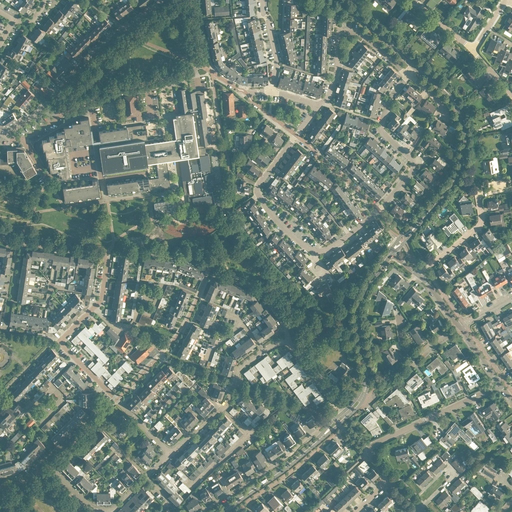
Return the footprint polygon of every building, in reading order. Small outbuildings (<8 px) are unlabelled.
[(17,0),(14,3),(12,2),(10,3),(23,13),(27,8),(21,3),(17,0)] [(22,0),(23,0),(21,3),(27,8),(29,6),(31,7),(33,5),(26,0),(22,0)] [(69,0),(68,1),(79,9),(80,8),(76,5),(78,1),(76,0),(69,0)] [(115,0),(113,2),(118,8),(123,15),(126,13),(127,14),(129,13),(128,11),(123,4),(120,6),(115,0)] [(122,0),(119,0),(123,4),(128,11),(131,9),(132,11),(134,9),(128,1),(125,3),(122,0)] [(209,0),(200,0),(201,3),(202,2),(203,14),(211,13),(209,0)] [(295,4),(294,4),(293,0),(287,2),(288,3),(285,3),(285,6),(287,6),(286,10),(298,10),(298,7),(295,6),(295,4)] [(378,0),(380,1),(380,2),(385,6),(389,9),(395,2),(393,0),(378,0)] [(68,1),(65,6),(71,11),(75,14),(77,11),(81,14),(83,13),(78,10),(79,9),(68,1)] [(465,23),(463,28),(471,33),(478,20),(479,21),(483,14),(482,14),(485,10),(478,5),(475,10),(469,6),(464,14),(468,17),(468,18),(471,20),(468,25),(465,23)] [(76,18),(77,16),(75,14),(71,11),(65,6),(62,9),(60,8),(59,10),(65,14),(65,15),(67,16),(70,13),(76,18)] [(122,18),(124,16),(123,15),(118,8),(115,10),(112,6),(110,7),(118,19),(121,16),(122,18)] [(228,6),(214,7),(215,15),(228,14),(228,6)] [(405,8),(404,9),(395,20),(396,22),(401,22),(403,20),(405,22),(407,21),(413,25),(413,28),(416,30),(422,23),(418,20),(419,19),(409,11),(405,8)] [(65,22),(67,20),(65,19),(67,16),(65,15),(65,14),(59,10),(55,14),(65,22)] [(53,17),(51,16),(50,18),(56,23),(58,24),(60,21),(64,24),(65,22),(55,14),(53,17)] [(98,17),(96,19),(100,23),(100,22),(106,29),(109,26),(110,27),(112,26),(104,18),(102,21),(98,17)] [(247,23),(248,27),(256,25),(255,19),(250,20),(250,17),(234,18),(235,23),(242,22),(243,24),(247,23)] [(56,30),(58,31),(59,30),(57,29),(58,28),(54,26),(56,23),(50,18),(46,23),(56,30)] [(207,27),(206,27),(207,32),(218,29),(217,25),(214,25),(213,20),(205,22),(207,27)] [(94,21),(92,23),(96,27),(102,33),(105,30),(106,32),(108,30),(106,29),(100,22),(100,23),(97,25),(94,21)] [(49,32),(51,29),(55,32),(56,33),(58,31),(56,30),(46,23),(44,25),(42,24),(40,26),(49,32)] [(249,30),(244,31),(245,34),(260,30),(259,27),(257,28),(256,25),(248,27),(249,30)] [(89,26),(88,28),(91,31),(92,31),(98,37),(100,35),(102,36),(104,34),(102,33),(96,27),(93,29),(89,26)] [(34,29),(33,31),(35,33),(35,32),(41,37),(42,37),(45,32),(39,27),(36,30),(34,29)] [(417,35),(421,37),(434,48),(439,43),(437,41),(441,37),(432,29),(429,33),(423,28),(417,35)] [(210,41),(215,40),(221,39),(220,33),(219,34),(218,29),(207,32),(208,36),(209,36),(210,41)] [(85,30),(84,32),(86,34),(94,42),(96,39),(98,40),(99,39),(98,37),(92,31),(91,31),(89,34),(85,30)] [(245,36),(250,35),(251,38),(259,37),(258,33),(261,33),(260,30),(245,34),(245,36)] [(278,38),(279,41),(291,38),(293,37),(291,31),(289,32),(289,31),(284,30),(284,33),(279,34),(280,38),(278,38)] [(43,42),(45,40),(42,37),(41,37),(35,32),(35,33),(33,35),(31,34),(29,36),(35,40),(38,42),(39,40),(43,42)] [(76,33),(82,38),(88,45),(91,42),(92,43),(94,42),(86,34),(84,37),(80,33),(78,32),(76,33)] [(21,38),(19,37),(18,39),(27,44),(29,42),(33,44),(35,40),(29,36),(28,37),(23,34),(21,38)] [(74,39),(77,43),(78,43),(84,49),(87,46),(88,48),(90,46),(88,45),(82,38),(79,41),(76,37),(74,39)] [(247,45),(263,42),(262,39),(260,40),(259,37),(251,38),(252,42),(247,43),(247,45)] [(293,44),(292,41),(291,38),(279,41),(279,43),(281,43),(282,46),(293,44)] [(27,51),(30,45),(27,44),(18,39),(17,41),(19,42),(17,45),(24,49),(27,51)] [(492,51),(494,48),(500,51),(503,43),(492,39),(486,52),(491,54),(492,52),(492,53),(493,51),(492,51)] [(69,40),(67,41),(70,44),(73,47),(80,53),(82,51),(84,52),(86,50),(84,49),(78,43),(77,43),(75,45),(71,42),(69,40)] [(211,48),(212,53),(223,50),(222,46),(219,47),(217,41),(210,43),(211,48)] [(453,61),(457,56),(458,56),(458,55),(459,54),(450,46),(451,45),(446,41),(439,49),(443,52),(442,52),(443,53),(453,61)] [(253,50),(262,48),(261,45),(263,44),(263,42),(247,45),(248,48),(253,47),(253,50)] [(366,55),(368,52),(374,57),(375,55),(361,43),(359,45),(361,47),(359,49),(366,55)] [(501,61),(502,58),(508,60),(511,53),(503,49),(505,44),(503,43),(500,51),(495,62),(500,64),(500,62),(501,62),(501,61)] [(291,50),(294,49),(293,44),(282,46),(283,49),(281,50),(282,53),(291,50)] [(19,54),(21,55),(24,49),(17,45),(15,48),(13,47),(12,49),(19,53),(19,54)] [(80,53),(73,47),(71,50),(67,46),(66,48),(72,54),(76,58),(78,55),(80,56),(81,54),(80,53)] [(22,55),(21,55),(19,54),(19,53),(12,49),(10,52),(8,51),(7,53),(19,60),(22,55)] [(367,61),(363,58),(366,55),(359,49),(357,52),(355,50),(353,52),(366,63),(367,61)] [(224,55),(223,50),(212,53),(213,57),(215,63),(215,62),(215,64),(218,67),(223,63),(222,61),(221,56),(224,55)] [(361,61),(364,64),(366,63),(353,52),(352,55),(354,56),(351,59),(358,64),(361,61)] [(263,54),(255,56),(256,60),(251,61),(252,63),(267,60),(266,57),(264,57),(263,54)] [(296,56),(285,58),(283,58),(284,65),(287,64),(288,66),(294,68),(295,66),(293,59),(299,58),(303,58),(304,55),(300,54),(296,56)] [(241,58),(239,61),(246,70),(247,66),(241,58)] [(54,66),(50,70),(60,79),(73,65),(66,59),(57,69),(54,66)] [(359,70),(356,67),(358,64),(351,59),(348,64),(358,72),(359,70)] [(9,76),(12,70),(10,69),(0,63),(0,66),(1,67),(0,68),(0,70),(7,74),(9,76)] [(225,65),(223,63),(218,67),(220,70),(221,71),(225,74),(229,77),(235,68),(231,65),(229,68),(225,65)] [(327,68),(327,65),(325,65),(317,65),(317,67),(314,67),(314,74),(315,74),(320,74),(320,71),(325,71),(325,68),(327,68)] [(390,70),(387,73),(394,78),(396,76),(398,77),(400,75),(388,65),(386,67),(390,70)] [(237,73),(239,70),(235,68),(229,77),(233,79),(238,82),(238,81),(239,82),(243,83),(245,76),(242,76),(237,73)] [(343,71),(342,74),(350,77),(351,73),(356,75),(357,73),(342,68),(341,71),(343,71)] [(472,69),(464,75),(467,79),(469,78),(474,83),(475,82),(479,87),(485,81),(479,74),(477,75),(472,69)] [(379,70),(377,72),(380,74),(392,84),(394,82),(392,81),(394,78),(387,73),(385,76),(381,72),(381,73),(379,70)] [(248,74),(245,73),(245,76),(243,83),(247,84),(248,84),(253,84),(253,85),(258,85),(258,73),(253,74),(248,74)] [(262,73),(258,73),(258,85),(263,84),(262,84),(268,83),(268,76),(262,76),(262,73)] [(361,84),(354,82),(349,81),(350,77),(342,74),(341,78),(339,77),(338,79),(353,84),(360,86),(361,84)] [(378,76),(382,79),(380,82),(386,87),(388,85),(390,86),(392,84),(380,74),(378,76)] [(280,86),(284,87),(287,77),(284,76),(283,79),(280,78),(277,87),(280,88),(280,86)] [(290,78),(289,77),(287,77),(284,87),(287,88),(286,90),(289,91),(290,89),(289,89),(292,82),(289,81),(290,78)] [(50,89),(41,80),(40,81),(38,78),(36,81),(38,83),(34,87),(43,96),(46,92),(46,93),(50,89)] [(27,89),(30,85),(24,79),(21,82),(27,89)] [(289,91),(292,92),(295,93),(295,91),(298,84),(299,81),(293,79),(292,82),(289,89),(290,89),(289,91)] [(360,86),(353,84),(338,79),(337,82),(340,83),(339,86),(347,88),(348,85),(352,86),(359,88),(360,86)] [(303,85),(304,83),(299,81),(298,84),(295,91),(295,93),(301,95),(301,93),(302,91),(303,85)] [(310,85),(311,83),(305,81),(304,83),(303,85),(302,91),(301,93),(307,95),(308,93),(307,93),(310,85)] [(377,90),(378,88),(382,92),(386,87),(380,82),(377,85),(375,83),(372,86),(370,85),(370,86),(377,90)] [(314,84),(311,83),(310,85),(307,93),(308,93),(311,94),(310,96),(313,97),(316,87),(313,86),(314,84)] [(319,88),(316,87),(313,97),(315,98),(316,96),(319,97),(323,86),(319,85),(319,88)] [(404,97),(406,96),(409,98),(415,91),(409,85),(407,89),(405,90),(405,91),(401,95),(404,97)] [(339,86),(337,92),(349,96),(350,93),(345,92),(347,88),(339,86)] [(377,90),(370,86),(368,92),(373,93),(371,97),(379,99),(381,93),(376,92),(377,90)] [(485,95),(492,104),(500,97),(492,88),(488,91),(484,87),(479,91),(483,96),(485,95)] [(179,159),(182,180),(182,181),(183,181),(183,182),(183,183),(183,185),(183,186),(183,187),(183,188),(184,188),(184,189),(184,190),(184,191),(184,192),(184,194),(184,195),(188,194),(188,196),(189,204),(193,203),(193,206),(212,204),(212,206),(215,205),(216,210),(224,209),(222,193),(216,194),(213,173),(211,173),(208,155),(205,155),(205,153),(206,153),(205,147),(204,147),(204,145),(209,144),(205,117),(207,117),(203,94),(204,94),(204,89),(192,91),(186,92),(185,89),(177,90),(181,113),(178,114),(177,114),(175,114),(176,115),(176,116),(173,117),(176,138),(163,140),(165,149),(166,149),(167,153),(165,153),(166,160),(182,158),(179,159)] [(24,95),(23,94),(22,95),(29,101),(34,95),(28,90),(24,95)] [(414,105),(422,96),(415,91),(409,98),(413,101),(411,103),(414,105)] [(233,92),(223,93),(225,115),(234,114),(233,92)] [(345,101),(348,102),(349,98),(354,100),(355,97),(353,97),(349,96),(337,92),(336,94),(338,95),(337,98),(345,101)] [(3,103),(6,105),(7,105),(11,101),(15,104),(12,108),(16,112),(20,106),(22,108),(29,101),(22,95),(16,101),(9,96),(5,101),(3,103)] [(140,111),(138,95),(123,97),(126,117),(136,115),(137,121),(142,120),(141,111),(140,111)] [(358,99),(362,100),(365,101),(380,106),(381,103),(378,102),(379,99),(371,97),(370,100),(359,96),(358,99)] [(344,104),(345,101),(337,98),(336,101),(334,101),(333,103),(348,108),(349,106),(344,104)] [(369,105),(368,108),(376,111),(377,107),(379,108),(380,106),(365,101),(362,100),(361,102),(369,105)] [(397,100),(394,103),(401,108),(403,105),(397,100)] [(429,113),(434,106),(426,100),(424,103),(421,101),(416,107),(421,111),(423,108),(429,113)] [(324,109),(323,111),(332,118),(336,113),(329,108),(327,111),(324,109)] [(375,114),(376,111),(368,108),(367,112),(362,110),(361,113),(376,117),(377,115),(375,114)] [(500,108),(496,110),(493,111),(496,117),(493,118),(497,128),(500,126),(502,130),(504,129),(509,127),(511,125),(511,122),(509,115),(511,114),(511,112),(511,110),(508,111),(507,108),(501,111),(500,108)] [(12,112),(9,114),(0,109),(0,123),(2,125),(4,124),(6,127),(17,119),(12,112)] [(324,115),(322,118),(328,123),(332,118),(323,111),(321,113),(324,115)] [(345,125),(349,126),(351,118),(348,117),(349,114),(346,113),(345,118),(342,128),(344,129),(345,125)] [(387,124),(393,130),(399,122),(396,120),(399,117),(394,113),(391,116),(391,117),(390,119),(391,120),(387,124)] [(402,128),(397,133),(402,138),(408,132),(405,129),(408,126),(406,124),(410,120),(412,117),(411,117),(409,115),(399,126),(402,128)] [(353,127),(351,131),(353,132),(358,117),(356,116),(355,119),(351,118),(349,126),(353,127)] [(59,179),(60,180),(61,180),(63,179),(63,178),(70,177),(65,145),(64,145),(64,144),(70,143),(81,142),(81,143),(92,142),(89,117),(80,119),(80,121),(71,122),(72,123),(72,125),(61,127),(60,127),(59,127),(58,128),(57,128),(36,141),(35,141),(35,142),(34,143),(34,144),(34,145),(34,146),(34,147),(36,149),(35,149),(47,168),(48,168),(48,169),(49,169),(49,168),(50,168),(51,167),(53,169),(52,170),(52,171),(52,172),(52,173),(53,173),(59,179)] [(355,133),(357,128),(360,129),(363,121),(360,120),(361,118),(358,117),(353,132),(355,133)] [(318,123),(324,127),(328,123),(322,118),(320,120),(317,118),(315,121),(318,123)] [(432,129),(443,135),(447,128),(441,124),(441,123),(437,120),(432,129)] [(369,123),(363,121),(360,129),(364,131),(363,135),(365,136),(369,123)] [(312,125),(321,132),(324,127),(318,123),(316,125),(313,123),(312,125)] [(145,124),(99,131),(100,140),(143,134),(143,135),(145,135),(146,140),(148,139),(147,139),(147,133),(147,129),(146,129),(145,124)] [(259,147),(261,149),(265,144),(273,134),(271,132),(273,130),(266,125),(261,132),(264,135),(263,136),(266,139),(259,147)] [(313,130),(311,132),(317,137),(321,132),(312,125),(310,128),(313,130)] [(413,130),(410,134),(408,132),(402,138),(407,142),(410,138),(413,140),(418,134),(414,131),(413,130)] [(313,142),(317,137),(311,132),(309,135),(306,133),(304,135),(313,142)] [(511,132),(506,134),(507,143),(503,144),(504,151),(511,149),(511,132)] [(265,144),(268,146),(270,143),(271,143),(271,142),(275,145),(273,147),(276,149),(277,147),(278,147),(283,140),(279,137),(280,135),(277,133),(276,136),(273,134),(265,144)] [(148,166),(147,161),(144,140),(146,140),(145,135),(143,135),(143,134),(100,140),(101,146),(99,146),(103,173),(106,172),(106,176),(147,170),(147,166),(148,166)] [(237,145),(237,150),(240,150),(245,150),(251,142),(252,135),(248,134),(247,135),(239,136),(240,145),(237,145)] [(435,149),(440,144),(430,135),(425,141),(426,141),(423,145),(426,147),(429,144),(435,149)] [(148,179),(149,182),(150,190),(152,190),(152,189),(153,189),(155,189),(157,189),(156,189),(157,189),(159,188),(161,188),(162,188),(163,188),(165,188),(165,187),(166,187),(167,187),(169,187),(170,187),(169,181),(169,180),(169,179),(169,177),(169,176),(168,175),(169,175),(168,174),(168,173),(168,172),(168,171),(168,170),(167,168),(168,168),(167,166),(167,165),(167,163),(167,162),(166,162),(166,161),(166,160),(165,153),(167,153),(166,149),(165,149),(163,140),(163,139),(163,138),(163,137),(162,137),(161,137),(160,137),(158,138),(157,138),(153,138),(152,139),(152,138),(151,139),(150,139),(148,139),(146,140),(144,140),(147,161),(156,159),(158,177),(151,178),(148,179)] [(361,153),(363,154),(365,151),(376,140),(374,138),(372,140),(370,137),(364,144),(367,146),(361,153)] [(378,142),(376,140),(365,151),(367,153),(370,150),(373,152),(379,146),(376,144),(378,142)] [(325,156),(327,158),(334,149),(332,147),(333,146),(330,144),(325,152),(327,153),(325,156)] [(373,158),(374,160),(385,148),(383,146),(381,148),(379,146),(373,152),(376,155),(373,158)] [(376,161),(379,158),(382,160),(388,154),(385,152),(387,150),(385,148),(374,160),(376,161)] [(3,153),(0,157),(0,163),(0,164),(8,164),(8,162),(13,162),(13,160),(17,160),(20,165),(18,166),(21,170),(22,170),(27,178),(37,172),(32,164),(32,163),(24,150),(17,150),(17,149),(7,149),(7,153),(3,153)] [(297,149),(294,154),(301,159),(305,154),(297,149)] [(337,151),(334,149),(327,158),(330,160),(332,157),(334,159),(339,153),(340,152),(338,150),(337,151)] [(255,160),(253,158),(251,160),(256,163),(257,161),(261,164),(262,162),(265,163),(269,158),(265,155),(267,153),(263,150),(255,160)] [(337,161),(339,163),(345,155),(342,153),(342,154),(339,153),(334,159),(332,161),(335,164),(337,161)] [(290,159),(297,164),(301,159),(294,154),(290,159)] [(376,166),(374,168),(379,172),(394,156),(392,154),(390,156),(388,154),(382,160),(385,163),(381,166),(379,168),(376,166)] [(347,157),(345,155),(339,163),(341,164),(339,167),(342,169),(349,160),(346,158),(347,157)] [(379,172),(381,174),(388,166),(391,168),(397,162),(394,160),(396,158),(394,156),(379,172)] [(440,166),(442,168),(445,164),(448,166),(449,165),(439,156),(436,160),(435,158),(430,164),(437,170),(440,166)] [(489,160),(484,161),(485,168),(486,168),(486,169),(486,171),(486,170),(487,172),(494,171),(495,171),(498,171),(498,166),(497,161),(497,159),(497,157),(490,158),(491,160),(489,160)] [(259,170),(254,166),(256,163),(251,160),(250,159),(245,165),(249,168),(247,171),(254,177),(259,170)] [(286,164),(293,169),(297,164),(290,159),(286,164)] [(399,164),(397,162),(391,168),(393,171),(390,174),(392,176),(403,164),(401,162),(399,164)] [(286,164),(282,168),(290,174),(293,169),(286,164)] [(350,172),(352,173),(358,167),(356,165),(355,166),(353,164),(349,168),(347,166),(343,170),(347,174),(350,172)] [(307,174),(312,178),(318,171),(313,167),(307,174)] [(360,169),(358,167),(352,173),(354,175),(352,178),(354,180),(362,172),(359,170),(360,169)] [(288,180),(291,175),(290,174),(282,168),(281,171),(277,168),(275,170),(286,179),(288,180)] [(430,173),(425,169),(421,175),(428,182),(432,177),(434,179),(438,175),(433,171),(430,173)] [(312,178),(317,181),(323,174),(318,171),(312,178)] [(359,180),(361,181),(361,182),(366,176),(367,175),(363,171),(362,172),(354,180),(356,182),(359,180)] [(317,181),(322,185),(328,178),(323,174),(317,181)] [(363,184),(365,186),(371,179),(367,175),(366,176),(361,182),(361,181),(358,184),(361,186),(363,184)] [(63,187),(65,201),(70,201),(70,200),(70,199),(73,199),(73,200),(79,199),(78,199),(78,198),(82,197),(82,199),(87,198),(87,197),(90,196),(91,198),(100,196),(98,178),(88,180),(88,181),(89,185),(68,188),(67,186),(63,187)] [(279,189),(275,185),(278,180),(275,178),(267,188),(270,190),(267,193),(272,197),(273,196),(279,189)] [(324,187),(323,189),(325,191),(332,182),(328,178),(322,185),(324,187)] [(335,194),(341,189),(344,187),(342,184),(339,186),(338,184),(340,181),(337,179),(334,183),(329,189),(332,192),(333,192),(335,194)] [(375,184),(373,182),(374,181),(371,179),(365,186),(367,187),(365,190),(367,192),(370,190),(375,184)] [(245,181),(241,180),(239,187),(238,186),(237,190),(249,193),(250,187),(244,185),(245,181)] [(412,188),(420,194),(423,191),(424,192),(428,186),(423,182),(421,184),(416,180),(413,184),(414,185),(412,188)] [(369,194),(372,196),(379,188),(377,186),(378,185),(376,183),(375,184),(370,190),(372,192),(369,194)] [(273,196),(278,200),(285,191),(280,188),(279,189),(273,196)] [(381,190),(379,188),(372,196),(374,198),(376,196),(378,198),(385,191),(382,189),(381,190)] [(336,197),(337,196),(339,199),(348,192),(346,189),(343,191),(341,189),(335,194),(334,195),(336,197)] [(285,191),(278,200),(283,204),(290,195),(285,191)] [(340,201),(339,202),(341,204),(349,199),(347,196),(350,194),(348,192),(339,199),(340,201)] [(408,205),(412,200),(414,202),(417,198),(412,194),(410,196),(406,193),(401,199),(408,205)] [(289,207),(295,199),(290,195),(283,204),(288,208),(289,206),(289,207)] [(471,214),(471,213),(473,213),(471,200),(470,200),(463,195),(460,199),(459,201),(460,207),(461,207),(463,215),(469,214),(471,214)] [(295,199),(289,207),(294,210),(300,202),(295,198),(295,199)] [(172,199),(154,202),(155,208),(158,208),(158,211),(170,209),(170,206),(173,206),(172,199)] [(346,208),(352,203),(355,201),(353,199),(350,201),(349,199),(341,204),(343,207),(344,206),(346,208)] [(503,210),(503,209),(503,205),(499,206),(498,200),(488,201),(489,209),(496,208),(496,211),(503,210)] [(245,209),(249,214),(257,209),(258,208),(254,203),(250,205),(248,202),(243,205),(244,206),(246,209),(245,209)] [(305,206),(306,206),(300,202),(294,210),(299,214),(302,211),(304,213),(308,208),(305,206)] [(343,211),(346,215),(349,213),(359,206),(357,203),(354,206),(352,203),(346,208),(345,209),(343,211)] [(393,215),(397,218),(398,217),(399,218),(403,213),(404,213),(408,209),(403,204),(400,208),(396,204),(391,211),(393,213),(393,214),(394,214),(393,215)] [(361,209),(359,206),(349,213),(351,216),(350,216),(352,219),(360,213),(358,211),(361,209)] [(248,215),(252,220),(260,214),(257,209),(249,214),(248,215)] [(309,218),(306,221),(310,225),(318,218),(314,214),(311,211),(307,216),(309,218)] [(445,225),(442,228),(449,236),(452,233),(460,227),(460,228),(464,225),(461,220),(459,218),(454,212),(452,214),(450,212),(448,214),(449,216),(454,221),(447,227),(445,225)] [(499,222),(500,226),(505,225),(503,213),(490,215),(491,224),(499,222)] [(264,219),(260,214),(252,220),(255,225),(264,219)] [(318,218),(310,225),(314,230),(322,223),(318,218)] [(268,224),(264,219),(255,225),(259,230),(266,225),(267,225),(268,224)] [(372,227),(377,233),(382,229),(384,227),(381,223),(378,224),(376,221),(370,225),(372,227)] [(318,235),(325,229),(327,228),(322,223),(314,230),(318,235)] [(266,225),(259,230),(258,231),(262,236),(258,239),(259,242),(271,233),(269,231),(270,230),(267,225),(266,225)] [(378,235),(377,233),(372,227),(367,231),(373,239),(378,235)] [(325,229),(318,235),(317,236),(322,241),(325,238),(327,240),(331,236),(329,234),(330,233),(325,229)] [(485,236),(482,238),(483,239),(488,246),(493,242),(493,241),(491,239),(494,236),(492,233),(489,229),(483,234),(485,236)] [(373,239),(367,231),(362,234),(368,243),(373,239)] [(434,247),(435,248),(442,243),(433,232),(426,237),(423,233),(419,236),(425,244),(430,250),(434,247)] [(272,245),(274,247),(275,247),(275,246),(278,243),(276,241),(280,238),(275,234),(267,241),(272,246),(272,245)] [(359,240),(363,247),(364,247),(368,243),(362,234),(357,238),(358,240),(359,240)] [(491,254),(493,253),(488,246),(483,239),(481,241),(478,238),(475,241),(474,241),(471,244),(476,250),(480,247),(482,249),(485,246),(486,248),(491,254)] [(275,246),(275,247),(279,251),(287,244),(283,239),(278,243),(275,246)] [(359,240),(358,240),(354,244),(360,253),(365,249),(364,247),(363,247),(359,240)] [(279,251),(284,256),(291,249),(287,244),(279,251)] [(360,253),(354,244),(349,248),(355,256),(360,253)] [(507,244),(500,248),(504,255),(505,257),(509,254),(508,253),(511,251),(507,244)] [(0,246),(0,253),(4,254),(2,265),(10,266),(12,255),(9,255),(10,250),(5,249),(6,247),(0,246)] [(343,260),(345,262),(349,259),(344,252),(341,248),(336,252),(342,260),(343,260)] [(349,259),(350,260),(355,256),(349,248),(344,252),(349,259)] [(463,250),(460,253),(466,259),(469,257),(472,261),(478,256),(473,250),(470,253),(466,248),(463,250)] [(494,252),(497,259),(504,255),(500,248),(494,252)] [(24,255),(22,266),(30,267),(31,257),(41,259),(41,260),(42,260),(43,251),(32,249),(32,252),(28,251),(27,251),(27,252),(26,256),(24,255)] [(284,256),(288,260),(291,257),(296,253),(291,249),(284,256)] [(296,253),(291,257),(295,262),(303,255),(298,250),(296,253)] [(45,262),(45,264),(47,264),(48,264),(49,261),(52,261),(54,254),(54,253),(48,252),(47,262),(45,262)] [(121,256),(120,256),(119,259),(129,260),(130,254),(120,252),(121,253),(121,256)] [(337,264),(338,264),(342,260),(336,252),(331,256),(334,261),(337,264)] [(56,265),(56,267),(59,268),(60,264),(63,265),(65,256),(59,255),(58,265),(56,265)] [(300,267),(302,269),(304,267),(306,265),(304,262),(307,260),(303,255),(295,262),(300,267)] [(455,257),(449,262),(454,268),(457,266),(460,268),(465,264),(460,258),(457,260),(455,257)] [(340,273),(343,271),(338,264),(337,264),(334,261),(332,263),(330,259),(324,263),(331,271),(336,268),(340,273)] [(173,262),(173,261),(170,260),(169,270),(175,271),(177,261),(176,262),(173,262)] [(181,260),(177,269),(183,271),(187,262),(185,261),(184,262),(181,261),(181,260)] [(183,273),(189,275),(189,274),(193,266),(190,264),(190,263),(187,262),(183,271),(183,273)] [(0,272),(5,272),(5,273),(9,273),(10,267),(10,266),(2,265),(2,266),(0,265),(0,271),(0,272)] [(22,266),(21,273),(31,274),(31,276),(33,276),(35,277),(36,273),(30,272),(31,268),(30,268),(30,267),(22,266)] [(196,267),(193,266),(189,274),(195,276),(199,267),(197,266),(196,267)] [(455,275),(451,269),(448,271),(443,266),(437,271),(440,275),(443,279),(447,276),(449,280),(455,275)] [(202,268),(199,267),(195,276),(202,279),(205,270),(205,271),(202,269),(202,268)] [(302,269),(296,274),(301,279),(308,272),(304,267),(302,269)] [(491,279),(485,269),(482,271),(488,281),(491,279)] [(309,279),(312,276),(308,272),(301,279),(305,283),(303,285),(305,287),(311,281),(309,279)] [(385,274),(376,285),(380,288),(389,277),(385,274)] [(393,279),(390,283),(397,288),(399,286),(404,291),(410,284),(406,281),(406,282),(404,280),(404,279),(399,275),(394,280),(393,279)] [(502,276),(501,275),(498,276),(502,284),(507,281),(504,275),(502,276)] [(494,281),(497,286),(502,284),(498,276),(496,278),(497,279),(494,281)] [(20,279),(19,284),(30,286),(29,287),(34,288),(34,285),(34,281),(32,280),(29,280),(20,279)] [(219,281),(216,280),(215,280),(213,284),(211,283),(205,298),(213,302),(215,296),(214,296),(218,287),(227,290),(228,291),(231,283),(220,279),(219,281)] [(115,284),(115,287),(125,288),(126,281),(116,280),(117,280),(116,284),(115,284)] [(326,295),(332,293),(332,291),(334,290),(332,284),(329,286),(327,281),(321,284),(325,293),(326,295)] [(482,284),(482,285),(484,288),(488,294),(494,290),(490,284),(488,285),(486,281),(482,284)] [(233,294),(237,286),(231,283),(228,291),(228,292),(233,294)] [(478,291),(481,297),(488,294),(484,288),(482,285),(477,288),(474,283),(471,285),(473,289),(475,292),(475,293),(478,291)] [(79,284),(79,287),(82,288),(82,292),(91,293),(91,288),(81,286),(81,284),(79,284)] [(315,287),(319,296),(325,293),(321,284),(315,287)] [(237,286),(233,294),(239,296),(242,288),(237,286)] [(457,286),(452,290),(454,293),(453,294),(455,296),(456,296),(464,290),(461,286),(459,288),(457,286)] [(417,306),(421,310),(425,305),(422,302),(425,300),(418,294),(419,292),(413,287),(403,298),(408,302),(411,299),(418,305),(417,306)] [(240,303),(242,304),(245,297),(247,290),(242,288),(239,296),(238,299),(241,300),(240,303)] [(188,298),(189,296),(190,297),(191,293),(182,289),(180,295),(188,298)] [(245,297),(250,299),(250,300),(251,301),(255,298),(252,294),(253,291),(248,289),(247,290),(245,297)] [(456,296),(460,302),(465,297),(468,296),(468,295),(464,290),(456,296)] [(380,311),(384,312),(384,314),(389,314),(392,307),(390,306),(391,302),(389,300),(386,299),(387,297),(380,291),(377,300),(382,300),(379,307),(381,307),(380,311)] [(478,299),(474,293),(473,292),(471,293),(470,294),(468,295),(468,296),(472,303),(478,299)] [(75,294),(71,298),(78,305),(82,308),(84,307),(84,306),(82,304),(84,303),(88,303),(89,303),(90,300),(84,299),(83,298),(81,299),(75,294)] [(188,298),(180,295),(177,301),(185,304),(186,302),(187,303),(189,299),(188,298)] [(470,303),(467,299),(465,297),(460,302),(464,307),(470,303)] [(71,298),(67,302),(76,311),(78,309),(80,311),(80,310),(83,313),(84,311),(82,308),(78,305),(71,298)] [(259,303),(255,298),(251,301),(252,304),(250,305),(253,310),(262,303),(261,301),(259,303)] [(175,307),(183,310),(183,308),(185,309),(186,305),(185,304),(177,301),(175,307)] [(67,302),(63,306),(71,313),(73,311),(74,312),(76,311),(67,302)] [(219,315),(220,311),(215,309),(216,305),(208,302),(207,305),(204,304),(203,306),(215,311),(215,313),(219,315)] [(255,312),(257,315),(259,313),(264,309),(262,307),(264,305),(262,303),(253,310),(249,313),(250,315),(255,312)] [(63,305),(59,309),(59,310),(68,318),(70,317),(68,315),(71,313),(63,306),(63,305)] [(212,316),(213,312),(215,313),(215,311),(203,306),(202,309),(205,310),(203,313),(212,316)] [(175,307),(172,313),(178,316),(180,316),(181,314),(182,315),(184,311),(183,310),(175,307)] [(259,313),(262,318),(263,317),(269,312),(266,308),(264,309),(259,313)] [(59,310),(56,314),(63,321),(65,319),(67,320),(68,318),(59,310)] [(120,320),(121,314),(111,312),(111,315),(112,315),(111,319),(110,319),(120,320)] [(169,312),(167,318),(175,321),(176,319),(177,320),(178,316),(172,313),(169,312)] [(263,317),(269,325),(260,331),(265,338),(274,331),(272,329),(276,326),(273,322),(275,321),(269,312),(263,317)] [(216,322),(210,320),(212,316),(203,313),(202,316),(200,315),(199,317),(211,322),(210,324),(214,325),(216,322)] [(56,314),(52,318),(56,323),(60,327),(62,325),(64,326),(66,324),(63,321),(56,314)] [(443,326),(439,319),(435,314),(432,316),(436,321),(430,325),(434,332),(443,326)] [(511,336),(511,335),(511,332),(506,323),(509,321),(511,325),(511,324),(511,318),(510,314),(503,318),(504,318),(501,320),(502,322),(506,328),(509,333),(511,336)] [(210,324),(211,322),(199,317),(198,319),(200,320),(199,323),(207,327),(209,323),(210,324)] [(44,318),(43,328),(46,328),(45,331),(50,332),(51,326),(49,326),(50,319),(44,318)] [(175,321),(167,318),(164,324),(172,327),(173,325),(174,326),(176,321),(175,321)] [(487,322),(481,325),(485,331),(491,328),(493,327),(490,321),(487,322)] [(102,374),(107,379),(112,375),(102,365),(109,358),(88,337),(95,331),(98,334),(105,326),(100,322),(98,325),(95,322),(88,329),(85,326),(71,340),(75,345),(81,339),(86,344),(84,347),(92,356),(95,353),(100,358),(95,364),(92,361),(88,365),(99,376),(102,374)] [(193,324),(190,329),(198,333),(201,328),(193,324)] [(423,330),(419,324),(410,331),(419,343),(425,339),(424,337),(424,336),(423,335),(423,336),(420,332),(423,330)] [(383,338),(391,337),(389,325),(381,326),(383,338)] [(488,338),(492,335),(495,334),(491,328),(485,331),(488,338)] [(188,334),(196,338),(198,333),(190,329),(188,334)] [(238,340),(243,336),(239,331),(234,335),(236,337),(238,340)] [(259,331),(258,332),(254,335),(259,342),(265,338),(260,331),(259,332),(259,331)] [(133,338),(125,332),(115,345),(124,351),(133,338)] [(193,343),(196,338),(188,334),(185,339),(193,343)] [(250,337),(246,341),(251,348),(256,344),(250,337)] [(496,338),(491,341),(495,347),(502,342),(500,338),(497,340),(496,338)] [(195,345),(194,344),(193,343),(185,339),(182,344),(190,348),(192,349),(193,348),(195,345)] [(499,353),(504,349),(502,346),(504,345),(508,342),(505,339),(502,342),(495,347),(499,353)] [(149,354),(148,353),(154,347),(148,341),(143,346),(142,345),(130,355),(138,363),(149,354)] [(246,341),(241,344),(247,351),(251,348),(246,341)] [(182,344),(179,349),(187,353),(190,348),(182,344)] [(241,344),(237,347),(242,355),(247,351),(241,344)] [(447,350),(444,352),(447,357),(450,355),(453,359),(457,357),(459,360),(464,357),(460,351),(461,350),(456,344),(451,348),(447,351),(447,350)] [(235,356),(237,358),(242,355),(237,347),(232,351),(232,352),(230,353),(232,356),(234,357),(235,356)] [(391,352),(388,348),(381,352),(387,361),(389,360),(390,361),(393,359),(394,362),(400,358),(397,353),(395,349),(391,352)] [(51,353),(49,355),(54,360),(55,360),(58,356),(51,349),(49,351),(51,353)] [(185,358),(187,353),(179,349),(177,354),(185,358)] [(292,356),(289,351),(281,357),(287,365),(292,362),(289,358),(292,356)] [(506,352),(501,356),(505,362),(511,356),(511,355),(509,351),(506,353),(506,352)] [(50,364),(54,360),(49,355),(46,358),(44,356),(42,357),(43,358),(50,365),(50,364)] [(267,355),(259,361),(265,369),(270,365),(268,362),(271,360),(267,355)] [(226,361),(224,360),(224,361),(234,365),(236,358),(227,356),(226,361)] [(426,366),(431,371),(436,367),(438,369),(438,370),(442,374),(448,368),(438,356),(426,366)] [(279,364),(275,366),(279,371),(287,365),(281,357),(276,361),(279,364)] [(41,364),(46,369),(50,365),(43,358),(41,359),(43,362),(41,364)] [(447,359),(444,362),(453,371),(454,369),(452,366),(452,367),(447,359)] [(132,368),(125,361),(116,371),(120,375),(125,370),(128,372),(132,368)] [(222,364),(222,366),(224,366),(224,367),(232,370),(234,365),(224,361),(223,361),(222,364)] [(265,369),(259,361),(252,367),(255,372),(258,369),(261,372),(265,369)] [(466,361),(461,365),(456,368),(458,371),(468,364),(466,361)] [(297,362),(294,365),(292,362),(287,365),(293,373),(301,367),(297,362)] [(337,376),(342,380),(351,369),(346,365),(342,362),(339,365),(343,368),(337,376)] [(41,373),(42,373),(46,369),(41,364),(38,366),(36,364),(34,366),(41,373)] [(62,374),(67,378),(68,377),(73,372),(71,369),(73,367),(71,365),(62,374)] [(272,368),(270,365),(265,369),(271,377),(279,371),(275,366),(272,368)] [(470,365),(463,370),(465,374),(464,375),(471,384),(472,383),(474,383),(473,382),(480,378),(477,374),(470,365)] [(41,373),(34,366),(33,368),(35,370),(32,373),(37,378),(42,373),(41,373)] [(175,373),(169,367),(164,372),(171,378),(174,376),(176,378),(178,376),(175,373)] [(230,375),(232,370),(224,367),(222,372),(230,375)] [(252,374),(255,372),(252,367),(244,373),(252,384),(257,380),(252,374)] [(302,378),(307,375),(301,367),(293,373),(296,378),(299,375),(302,378)] [(162,369),(157,374),(163,381),(166,378),(169,381),(171,378),(164,372),(162,369)] [(260,378),(263,383),(271,377),(265,369),(261,372),(263,376),(260,378)] [(183,381),(184,383),(189,387),(194,383),(184,373),(182,374),(178,370),(175,373),(178,376),(183,381)] [(116,371),(112,375),(107,379),(110,382),(107,385),(111,389),(123,378),(120,375),(116,371)] [(336,382),(339,378),(331,371),(328,375),(336,382)] [(73,372),(68,377),(72,381),(80,374),(78,372),(76,374),(73,372)] [(26,375),(33,382),(34,382),(33,382),(37,378),(32,373),(30,375),(28,373),(26,375)] [(285,379),(291,387),(295,383),(293,380),(296,378),(293,373),(285,379)] [(408,383),(405,386),(410,392),(417,386),(417,385),(422,380),(417,373),(411,378),(412,378),(407,382),(408,383)] [(80,374),(72,381),(77,385),(82,380),(79,378),(81,376),(80,374)] [(157,374),(152,379),(161,388),(163,386),(161,384),(163,381),(157,374)] [(29,387),(29,386),(33,382),(26,375),(24,377),(26,379),(24,381),(29,387)] [(426,385),(428,387),(433,383),(427,375),(424,378),(429,383),(426,385)] [(152,379),(147,384),(148,386),(153,391),(154,391),(156,388),(159,390),(161,388),(152,379)] [(81,390),(82,389),(84,390),(91,387),(87,384),(88,382),(86,380),(84,382),(82,380),(77,385),(81,390)] [(30,390),(32,389),(29,386),(29,387),(24,381),(21,384),(19,382),(18,384),(25,391),(28,388),(30,390)] [(308,393),(311,391),(313,394),(318,390),(312,382),(304,388),(308,393)] [(461,389),(457,382),(449,386),(448,383),(444,385),(444,386),(441,387),(446,397),(461,389)] [(216,397),(221,399),(224,391),(221,389),(222,386),(212,383),(212,385),(213,385),(212,387),(215,388),(213,395),(216,396),(216,397)] [(298,386),(295,383),(291,387),(296,394),(304,388),(301,384),(298,386)] [(25,391),(18,384),(17,384),(18,384),(16,386),(18,388),(16,390),(21,395),(25,391)] [(148,386),(143,390),(150,397),(153,394),(155,397),(157,395),(154,391),(153,391),(148,386)] [(84,393),(82,393),(82,399),(89,399),(89,396),(92,396),(92,393),(91,393),(91,387),(84,390),(84,393)] [(205,398),(201,402),(209,410),(214,405),(207,399),(210,396),(201,388),(198,391),(205,398)] [(310,402),(305,396),(308,393),(304,388),(296,394),(305,406),(310,402)] [(16,400),(21,395),(16,390),(13,392),(11,390),(9,392),(16,400)] [(150,397),(143,390),(138,395),(146,403),(147,405),(150,402),(147,400),(150,397)] [(316,404),(324,398),(318,390),(313,394),(316,397),(313,400),(316,404)] [(389,405),(396,401),(399,406),(407,400),(407,399),(399,390),(393,394),(393,393),(384,400),(386,403),(387,402),(389,405)] [(431,396),(429,391),(424,394),(418,396),(423,407),(429,405),(439,400),(436,394),(431,396)] [(238,401),(238,402),(242,406),(249,399),(244,395),(244,396),(243,395),(242,395),(242,394),(239,393),(235,401),(236,401),(236,400),(238,401)] [(138,395),(137,394),(132,399),(141,408),(144,405),(144,406),(146,403),(138,395)] [(89,402),(89,399),(82,399),(82,405),(84,405),(84,407),(91,410),(91,405),(92,405),(92,402),(89,402)] [(136,413),(141,408),(132,399),(127,404),(136,413)] [(253,403),(249,399),(242,406),(246,410),(253,403)] [(406,403),(408,401),(407,400),(399,406),(400,406),(401,405),(403,408),(400,409),(401,414),(404,418),(408,416),(408,417),(414,414),(412,409),(410,404),(408,406),(406,403)] [(65,404),(62,406),(66,410),(68,408),(70,406),(67,402),(66,402),(67,403),(65,405),(65,404)] [(192,403),(189,405),(194,410),(196,408),(204,415),(209,410),(201,402),(196,407),(192,403)] [(377,411),(383,417),(386,415),(380,409),(377,406),(378,405),(375,402),(372,405),(375,408),(377,411)] [(494,402),(482,411),(487,418),(492,414),(495,418),(502,414),(500,411),(500,410),(499,410),(494,402)] [(244,412),(248,416),(255,409),(257,407),(253,403),(246,410),(244,412)] [(265,407),(261,403),(257,407),(255,409),(259,413),(265,407)] [(13,404),(9,408),(18,417),(20,415),(21,415),(25,411),(18,404),(15,406),(13,404)] [(189,415),(186,417),(193,424),(198,419),(193,414),(195,411),(194,410),(189,405),(184,410),(189,415)] [(87,414),(91,410),(84,407),(82,409),(81,408),(77,412),(82,418),(85,415),(87,417),(89,415),(87,414)] [(259,413),(257,415),(253,419),(250,423),(254,427),(259,423),(256,421),(260,418),(259,416),(260,415),(263,417),(269,411),(265,407),(259,413)] [(16,424),(16,421),(15,421),(16,420),(16,419),(18,417),(9,408),(5,412),(7,414),(5,417),(14,426),(16,424)] [(74,410),(72,412),(75,415),(73,417),(75,419),(80,424),(82,422),(80,420),(82,418),(77,412),(77,413),(74,410)] [(371,411),(361,421),(366,426),(366,425),(371,430),(373,435),(377,433),(377,434),(382,431),(379,427),(379,426),(376,421),(378,418),(377,418),(380,416),(378,414),(375,411),(373,413),(371,411)] [(166,412),(164,415),(171,422),(174,420),(168,414),(166,412)] [(470,423),(470,424),(473,423),(480,433),(485,429),(474,412),(468,416),(469,417),(462,422),(466,426),(470,423)] [(298,414),(296,417),(299,419),(302,422),(305,420),(302,416),(298,414)] [(307,420),(305,421),(306,423),(309,426),(311,425),(312,426),(318,422),(312,414),(306,419),(307,420)] [(120,437),(125,431),(124,430),(127,426),(124,423),(127,420),(122,415),(114,423),(118,427),(114,431),(120,437)] [(183,424),(188,429),(193,424),(186,417),(186,418),(184,415),(181,418),(178,415),(174,420),(180,426),(183,424)] [(221,419),(227,425),(229,427),(231,425),(229,423),(231,421),(225,415),(221,419)] [(390,425),(393,423),(386,415),(383,417),(390,425)] [(8,428),(10,430),(14,426),(5,417),(3,419),(1,417),(0,417),(0,429),(1,430),(5,425),(8,428)] [(76,424),(78,426),(80,424),(75,419),(73,417),(68,421),(74,426),(76,424)] [(66,419),(64,421),(66,423),(64,425),(72,432),(73,431),(71,429),(74,426),(68,421),(66,419)] [(227,425),(221,419),(217,423),(223,429),(227,425)] [(158,430),(163,424),(159,420),(154,425),(156,427),(158,430)] [(501,435),(502,436),(511,430),(511,429),(505,422),(503,424),(502,421),(497,425),(501,431),(502,430),(504,432),(501,435)] [(287,431),(281,435),(283,438),(282,439),(283,440),(284,441),(287,445),(289,444),(290,445),(295,441),(292,437),(289,433),(288,432),(291,430),(285,423),(284,422),(282,424),(287,431)] [(449,447),(455,440),(453,438),(458,433),(467,442),(471,438),(472,437),(466,430),(465,430),(467,432),(466,433),(462,429),(455,422),(451,426),(453,427),(451,429),(450,429),(444,437),(442,436),(440,439),(441,440),(443,442),(448,446),(449,447)] [(217,423),(213,427),(219,433),(223,429),(217,423)] [(305,432),(299,424),(292,430),(294,432),(297,436),(299,435),(300,436),(305,432)] [(72,432),(64,425),(60,429),(65,435),(68,432),(70,434),(72,432)] [(182,432),(175,425),(170,431),(172,432),(177,438),(182,432)] [(210,429),(208,431),(210,433),(210,432),(215,437),(216,439),(218,439),(221,436),(220,435),(219,434),(219,433),(213,427),(212,427),(211,427),(210,428),(210,429)] [(466,430),(472,437),(473,438),(474,437),(475,436),(474,435),(475,435),(468,428),(466,430)] [(508,444),(511,440),(511,428),(511,429),(511,430),(502,436),(508,444)] [(65,435),(60,429),(56,434),(63,441),(65,439),(63,437),(65,435)] [(103,441),(103,440),(105,438),(107,440),(109,437),(103,430),(99,434),(97,432),(95,433),(103,441)] [(169,430),(166,433),(167,434),(165,436),(172,443),(177,438),(172,432),(170,431),(169,430)] [(206,436),(212,443),(216,439),(215,437),(210,432),(210,433),(206,436)] [(93,435),(95,437),(93,440),(98,445),(103,441),(95,433),(93,435)] [(61,443),(63,441),(56,434),(51,438),(57,443),(59,441),(61,443)] [(206,436),(202,440),(208,447),(212,443),(206,436)] [(413,447),(411,449),(416,454),(417,453),(418,454),(422,460),(423,460),(426,457),(421,450),(432,442),(428,436),(423,440),(423,439),(421,437),(412,445),(412,446),(413,447)] [(33,443),(34,443),(32,446),(41,454),(45,450),(43,448),(45,446),(38,438),(34,442),(33,443)] [(284,447),(282,443),(279,439),(276,441),(271,444),(277,455),(283,451),(282,449),(284,447)] [(96,451),(100,447),(98,445),(93,440),(91,442),(89,440),(87,442),(94,449),(96,451)] [(199,443),(198,444),(198,445),(201,448),(204,451),(208,447),(202,440),(202,441),(201,440),(199,442),(199,443)] [(441,440),(439,442),(446,449),(448,446),(443,442),(441,440)] [(143,451),(145,453),(149,457),(150,457),(154,452),(150,447),(152,446),(148,441),(146,444),(146,445),(144,447),(146,448),(143,451)] [(85,444),(87,446),(85,448),(90,454),(94,449),(87,442),(85,444)] [(198,444),(195,442),(191,446),(197,452),(201,448),(198,445),(198,444)] [(336,442),(329,449),(335,455),(335,456),(338,459),(341,455),(347,449),(344,446),(342,448),(336,442)] [(270,456),(272,459),(277,455),(271,444),(265,448),(266,450),(263,452),(267,458),(270,456)] [(112,450),(108,454),(109,456),(116,450),(111,445),(110,447),(109,447),(112,450)] [(220,447),(218,449),(223,453),(227,449),(225,447),(222,445),(220,447)] [(30,448),(29,447),(25,451),(32,459),(34,456),(36,458),(41,454),(32,446),(30,448)] [(188,448),(187,450),(193,456),(197,452),(191,446),(190,446),(188,447),(188,448)] [(238,455),(245,451),(242,447),(236,452),(238,455)] [(397,457),(407,455),(408,459),(410,458),(417,467),(422,463),(414,455),(412,452),(409,454),(408,447),(400,450),(395,451),(396,453),(395,453),(396,456),(397,456),(397,457)] [(86,458),(90,454),(85,448),(82,451),(80,449),(78,451),(86,458)] [(184,452),(183,454),(189,460),(190,461),(192,461),(194,459),(194,457),(193,456),(187,450),(186,450),(184,451),(184,452)] [(446,450),(441,455),(443,457),(447,460),(451,455),(446,450)] [(21,460),(20,459),(18,461),(22,469),(26,467),(25,466),(26,465),(28,467),(32,463),(30,461),(32,459),(25,451),(21,455),(23,458),(21,460)] [(145,453),(143,451),(139,456),(136,453),(131,457),(138,463),(142,459),(146,464),(151,459),(150,457),(149,457),(145,453)] [(261,458),(264,456),(260,451),(255,454),(258,457),(254,460),(259,467),(265,463),(261,458)] [(183,454),(179,458),(185,464),(189,460),(183,454)] [(317,461),(320,464),(325,469),(328,466),(325,464),(329,459),(324,454),(317,461)] [(67,473),(74,466),(69,462),(73,458),(71,456),(62,464),(65,466),(62,469),(67,473)] [(458,457),(451,463),(456,468),(462,462),(458,457)] [(184,471),(187,468),(185,465),(185,464),(179,458),(175,462),(184,471)] [(446,464),(440,458),(435,463),(441,469),(446,464)] [(235,459),(231,461),(233,464),(235,468),(233,469),(235,472),(231,475),(235,483),(239,480),(239,481),(240,480),(242,478),(239,473),(242,470),(235,459)] [(246,465),(243,467),(248,474),(254,470),(252,468),(255,466),(250,459),(245,463),(246,465)] [(344,470),(347,472),(359,461),(356,459),(344,470)] [(367,468),(365,466),(367,463),(364,460),(357,466),(362,472),(363,471),(364,472),(367,468)] [(461,473),(467,467),(464,464),(466,463),(464,460),(462,462),(456,468),(461,473)] [(12,465),(11,461),(6,463),(8,473),(11,472),(12,475),(18,473),(17,470),(18,470),(19,471),(22,469),(18,461),(15,463),(15,464),(12,465)] [(0,477),(0,478),(6,476),(5,473),(8,473),(6,463),(0,464),(1,468),(0,467),(0,477)] [(124,471),(126,473),(129,475),(132,473),(136,477),(141,472),(132,463),(124,471)] [(430,467),(436,474),(441,469),(435,463),(430,467)] [(81,469),(76,464),(74,466),(67,473),(72,478),(76,474),(78,476),(83,471),(80,469),(81,469)] [(483,466),(495,473),(497,470),(486,464),(483,466)] [(320,473),(312,465),(307,470),(312,475),(315,473),(317,476),(320,473)] [(171,466),(163,473),(161,471),(155,477),(159,482),(165,475),(173,468),(171,466)] [(359,476),(362,473),(356,467),(353,469),(359,476)] [(197,476),(201,472),(199,470),(197,468),(193,472),(197,476)] [(373,479),(378,475),(372,468),(370,471),(371,472),(368,474),(373,479)] [(488,470),(484,468),(482,471),(486,474),(494,478),(496,475),(488,470)] [(118,474),(120,475),(117,478),(119,480),(122,483),(125,480),(129,484),(133,479),(129,475),(126,473),(124,471),(123,469),(118,474)] [(312,481),(309,478),(312,475),(307,470),(301,475),(309,483),(312,481)] [(76,482),(81,487),(88,480),(83,476),(85,474),(83,471),(78,476),(80,478),(76,482)] [(185,480),(187,478),(181,471),(178,473),(181,476),(185,480)] [(220,480),(217,476),(213,471),(211,473),(216,482),(210,486),(212,489),(213,488),(217,495),(223,491),(217,481),(220,480)] [(429,474),(427,471),(422,476),(428,482),(433,477),(429,474)] [(193,480),(197,476),(193,472),(189,476),(193,480)] [(219,474),(217,476),(220,480),(223,485),(226,482),(229,487),(235,483),(231,475),(226,478),(225,477),(224,478),(222,475),(220,476),(219,474)] [(165,475),(159,482),(163,486),(169,479),(165,475)] [(363,477),(361,475),(355,482),(357,484),(359,483),(364,488),(370,483),(364,477),(363,477)] [(422,476),(417,480),(423,486),(428,482),(422,476)] [(119,480),(117,478),(117,477),(112,482),(112,481),(109,484),(113,487),(115,490),(117,487),(122,491),(126,487),(122,483),(119,480)] [(172,478),(170,478),(169,479),(163,486),(167,490),(173,483),(175,482),(175,480),(172,478)] [(329,478),(326,481),(331,487),(334,484),(329,478)] [(465,484),(459,478),(454,483),(460,489),(465,484)] [(90,488),(92,490),(96,486),(97,485),(94,483),(95,483),(94,479),(88,480),(81,487),(86,492),(90,488)] [(291,485),(295,488),(298,492),(304,487),(297,479),(291,485)] [(171,494),(175,490),(178,487),(173,483),(167,490),(171,493),(171,494)] [(450,487),(455,493),(460,489),(454,483),(450,487)] [(308,486),(319,498),(322,496),(310,484),(308,486)] [(489,493),(488,496),(493,499),(495,496),(497,497),(500,499),(505,491),(501,489),(501,488),(499,487),(493,484),(488,492),(489,493)] [(471,487),(470,488),(477,495),(480,491),(474,485),(471,487)] [(92,490),(91,491),(93,493),(93,497),(97,497),(97,503),(103,503),(103,493),(99,493),(99,488),(97,488),(97,487),(96,486),(92,490)] [(213,494),(210,489),(208,486),(202,489),(203,491),(200,494),(206,503),(206,502),(212,498),(211,495),(213,494)] [(353,488),(351,490),(356,496),(361,491),(357,488),(355,486),(353,488)] [(110,490),(107,493),(103,493),(103,503),(110,503),(110,497),(114,497),(114,493),(116,491),(115,490),(113,487),(110,490)] [(290,498),(293,501),(296,499),(293,495),(287,489),(281,495),(287,501),(290,498)] [(172,500),(179,494),(175,490),(171,494),(171,493),(168,496),(172,500)] [(200,499),(194,490),(190,494),(193,499),(189,501),(190,503),(187,505),(192,511),(200,506),(197,502),(200,499)] [(351,490),(347,494),(352,500),(356,496),(351,490)] [(144,494),(142,497),(148,502),(153,498),(146,491),(143,493),(144,494)] [(452,497),(446,491),(441,495),(447,502),(452,497)] [(302,501),(302,500),(305,498),(299,492),(297,495),(299,497),(302,501)] [(330,501),(328,498),(331,495),(329,493),(323,498),(326,502),(328,504),(330,501)] [(183,498),(179,494),(172,500),(177,505),(183,498)] [(347,494),(342,498),(348,504),(352,500),(347,494)] [(279,508),(282,504),(273,495),(275,497),(271,500),(271,499),(268,501),(275,509),(277,506),(279,508)] [(442,506),(445,503),(447,502),(441,495),(436,500),(442,506)] [(382,500),(389,507),(394,502),(387,496),(382,500)] [(140,499),(139,498),(137,500),(144,507),(148,502),(142,497),(140,499)] [(323,498),(316,504),(319,507),(323,503),(324,504),(326,502),(323,498)] [(338,502),(343,508),(348,504),(342,498),(338,502)] [(134,502),(135,503),(133,506),(139,511),(144,507),(137,500),(134,502)] [(382,500),(378,505),(381,508),(382,509),(380,511),(381,511),(384,511),(389,507),(382,500)] [(472,506),(470,509),(473,511),(483,511),(485,510),(487,511),(490,508),(480,500),(474,507),(472,506)] [(334,507),(338,511),(339,511),(343,508),(338,502),(334,507)] [(461,511),(460,511),(463,508),(457,502),(450,508),(454,511),(461,511)] [(259,511),(266,511),(269,510),(262,503),(256,508),(259,511)]
